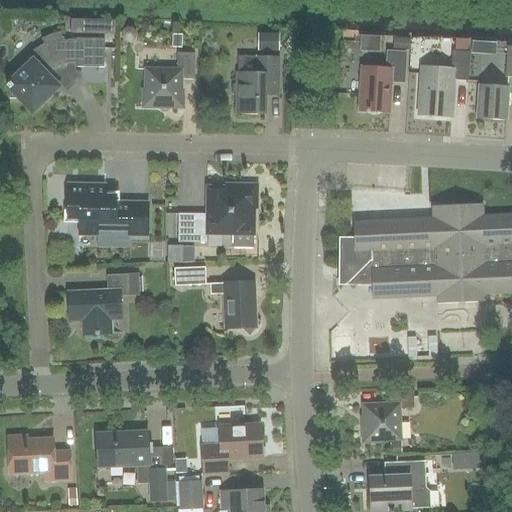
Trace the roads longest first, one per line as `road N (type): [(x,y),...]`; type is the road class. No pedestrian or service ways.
road 1 (residential): [(39,386),(28,145),(304,144)]
road 2 (residential): [(300,381),(39,386)]
road 3 (residential): [(304,144),(300,381)]
road 4 (residential): [(511,156),(328,139),(304,144)]
road 5 (residential): [(300,381),(315,511)]
